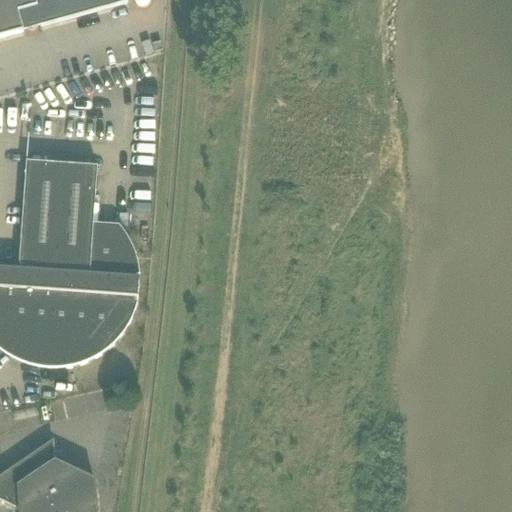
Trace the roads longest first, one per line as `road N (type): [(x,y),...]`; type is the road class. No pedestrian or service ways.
road 1 (track): [(205,511),(257,0)]
road 2 (track): [(184,0),(133,511)]
